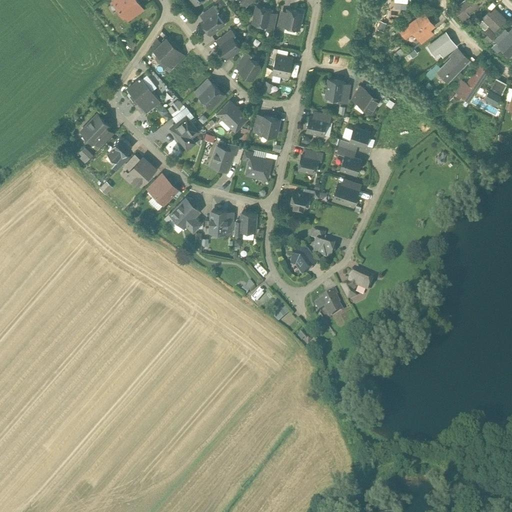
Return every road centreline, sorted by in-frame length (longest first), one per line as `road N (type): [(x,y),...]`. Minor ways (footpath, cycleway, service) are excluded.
road 1 (residential): [(167,9),(110,104),(187,183),(274,203)]
road 2 (residential): [(274,203),(265,242),(270,268),(281,285),(301,291),(341,267),(382,161)]
road 3 (residential): [(294,107),(239,91),(167,9)]
